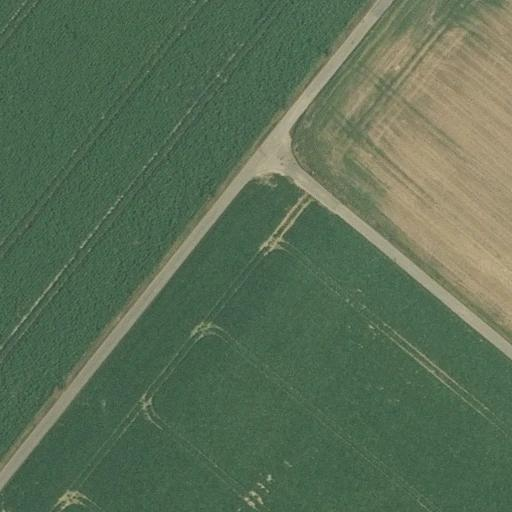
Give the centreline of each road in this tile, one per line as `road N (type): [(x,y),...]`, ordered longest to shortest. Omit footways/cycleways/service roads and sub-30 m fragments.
road 1 (track): [(382,0),(0,477)]
road 2 (track): [(266,144),(511,350)]
